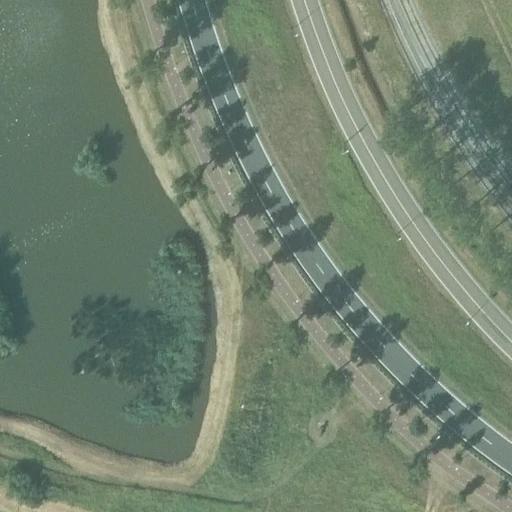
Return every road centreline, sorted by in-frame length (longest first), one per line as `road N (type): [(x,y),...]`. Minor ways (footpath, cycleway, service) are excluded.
road 1 (primary): [(193,0),(227,109),(275,205),(391,352),(511,454)]
road 2 (primary): [(511,340),(447,269),(379,172),(304,0)]
